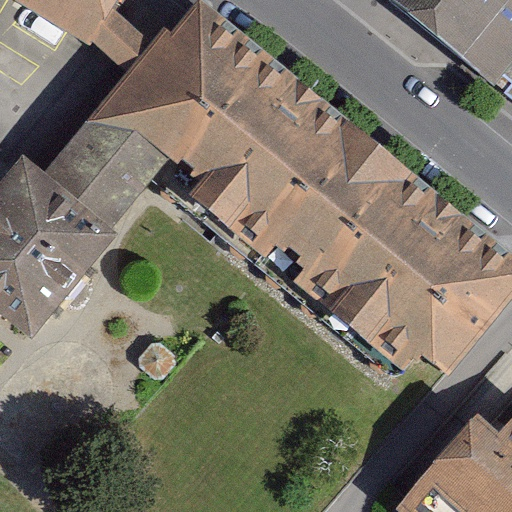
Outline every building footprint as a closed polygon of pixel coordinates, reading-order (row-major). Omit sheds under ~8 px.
[(101,0),(4,0),(77,45),(119,82),(153,48),(94,12),(101,0)] [(511,0),(389,0),(497,85),(504,76),(511,65),(511,0)] [(119,82),(23,178),(100,241),(151,175),(223,253),(325,128),(192,9),(153,48),(119,82)] [(511,279),(511,271),(325,128),(223,253),(422,381),(511,279)] [(5,163),(0,169),(0,332),(15,345),(100,241),(23,178),(5,163)] [(477,418),(395,511),(511,511),(511,423),(500,438),(477,418)]
